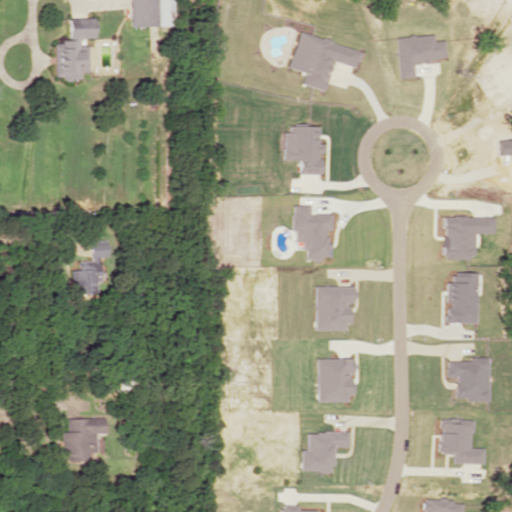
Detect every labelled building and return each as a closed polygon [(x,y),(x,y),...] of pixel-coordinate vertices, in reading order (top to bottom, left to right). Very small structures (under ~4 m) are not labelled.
[(127,0),(128,26),(172,25),(171,0),(127,0)] [(66,17),(67,41),(52,41),(53,78),(79,77),(79,72),(87,71),(86,39),(93,39),(92,17),(66,17)] [(322,89),(330,60),(354,66),(358,49),(296,32),(287,67),(304,71),(300,83),(322,89)] [(314,125),(281,125),(282,159),(297,159),(297,173),(319,173),(319,142),(315,142),(314,125)] [(94,292),(94,282),(97,282),(97,256),(106,256),(105,239),(87,240),(88,260),(75,261),(75,269),(68,269),(69,293),(94,292)] [(472,322),(473,273),(446,273),(445,321),(472,322)] [(64,417),(64,430),(59,431),(60,460),(86,459),(85,452),(94,451),(93,432),(103,432),(102,416),(64,417)] [(478,462),(478,447),(466,447),(467,419),(435,418),(435,452),(449,452),(448,462),(478,462)] [(458,511),(459,500),(420,500),(420,511),(458,511)]
